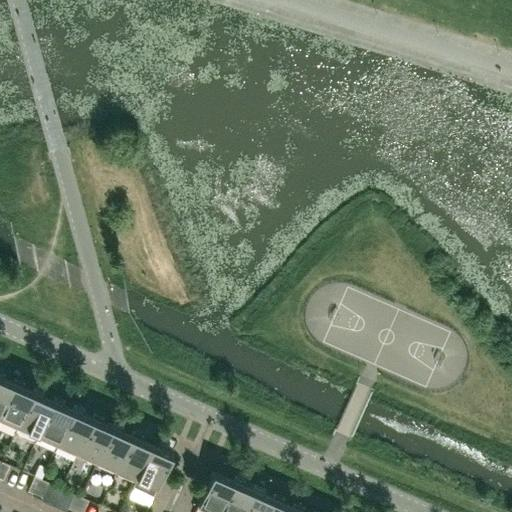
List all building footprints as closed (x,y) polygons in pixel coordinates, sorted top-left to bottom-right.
[(0,409),(12,382),(13,379),(3,375),(4,373),(0,370),(0,409)] [(16,427),(32,391),(33,388),(23,384),(24,382),(14,377),(13,379),(12,382),(0,409),(0,419),(16,427)] [(36,436),(52,400),(53,397),(43,393),(44,390),(34,386),(33,388),(32,391),(16,427),(14,431),(34,440),(36,436)] [(56,445),(72,409),(72,408),(73,406),(63,401),(64,399),(54,395),(53,397),(52,400),(36,436),(56,445)] [(75,454),(93,415),(82,410),(83,408),(74,404),(73,406),(72,408),(72,409),(56,445),(75,454)] [(95,463),(113,424),(102,419),(103,417),(94,413),(93,415),(75,454),(95,463)] [(117,467),(133,432),(122,428),(123,425),(114,421),(113,424),(95,463),(115,472),(117,467)] [(135,480),(151,444),(151,443),(152,441),(142,436),(143,434),(134,430),(133,432),(117,467),(136,475),(134,479),(135,480)] [(155,489),(171,453),(172,450),(152,441),(151,443),(151,444),(135,480),(154,488),(154,489),(155,489)] [(0,476),(2,477),(9,463),(2,460),(0,463),(0,476)] [(233,477),(213,468),(194,511),(196,511),(217,511),(232,479),(232,480),(233,477)] [(35,492),(41,477),(34,474),(27,488),(35,492)] [(241,511),(252,488),(253,486),(243,481),(244,479),(234,475),(233,477),(232,480),(232,479),(217,511),(241,511)] [(42,495),(48,480),(41,477),(35,492),(42,495)] [(264,511),(271,497),(272,497),(273,495),(263,490),(264,488),(254,484),(253,486),(252,488),(241,511),(264,511)] [(74,509),(81,494),(73,491),(67,506),(74,509)] [(288,511),(291,506),(293,503),(282,499),(283,497),(274,492),(273,495),(272,497),(271,497),(264,511),(288,511)] [(80,511),(81,511),(88,498),(81,494),(74,509),(80,511)] [(312,511),(302,508),(303,505),(294,501),(293,503),(291,506),(288,511),(312,511)]
